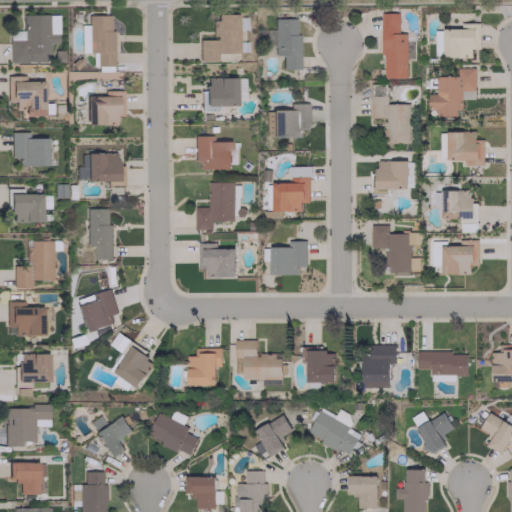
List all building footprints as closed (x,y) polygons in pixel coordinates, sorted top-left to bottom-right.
[(381,78),(406,77),(406,59),(413,59),(413,42),(406,43),(405,33),(398,33),(398,12),(380,13),(381,78)] [(9,62),(44,62),(44,54),(48,54),(48,43),(57,43),(57,14),(22,15),(23,40),(9,40),(9,62)] [(88,52),(95,52),(95,66),(112,66),(111,14),(87,15),(88,52)] [(197,38),(197,61),(216,61),(216,53),(238,53),(238,30),(245,30),(245,15),(211,15),(211,38),(197,38)] [(298,18),(272,18),(271,55),(281,56),(281,69),(297,69),(298,18)] [(479,23),(460,22),(460,30),(434,29),(434,56),(471,57),(471,48),(478,48),(479,23)] [(474,99),(474,67),(457,67),(457,75),(435,75),(435,93),(427,93),(427,115),(459,115),(459,98),(474,99)] [(43,116),(43,81),(19,81),(19,75),(6,76),(7,101),(14,101),(14,110),(24,109),(24,116),(43,116)] [(200,111),(217,111),(217,105),(236,105),(235,77),(205,77),(205,91),(200,91),(200,111)] [(409,143),(409,103),(386,104),(386,84),(369,84),(369,118),(383,118),(383,143),(409,143)] [(86,124),(114,124),(114,115),(123,115),(122,90),(104,90),(104,96),(85,96),(86,124)] [(308,129),(307,103),(289,103),(289,109),(265,109),(265,137),(300,136),(300,129),(308,129)] [(10,158),(18,158),(18,165),(46,166),(46,138),(28,137),(28,132),(10,131),(10,158)] [(201,168),(230,168),(230,141),(211,141),(211,135),(193,135),(193,161),(201,161),(201,168)] [(86,153),(86,181),(106,181),(106,185),(119,185),(119,152),(86,153)] [(373,193),(387,194),(387,188),(406,188),(406,160),(374,159),(373,193)] [(270,182),(270,218),(280,218),(280,210),(300,210),(300,200),(308,200),(308,175),(310,175),(310,166),(288,166),(288,182),(270,182)] [(207,207),(194,207),(194,229),(211,229),(211,220),(232,221),(233,181),(208,181),(207,207)] [(475,232),(476,200),(468,200),(469,190),(440,190),(439,218),(460,218),(460,232),(475,232)] [(41,192),(7,191),(6,221),(40,221),(41,192)] [(111,259),(109,207),(85,208),(86,246),(93,245),(94,259),(111,259)] [(370,247),(384,247),(385,273),(410,272),(409,233),(387,233),(387,224),(369,224),(370,247)] [(51,239),(24,240),(25,264),(11,265),(12,288),(29,287),(29,279),(51,279),(51,239)] [(440,274),(469,273),(469,263),(478,263),(477,239),(468,239),(468,245),(440,246),(440,274)] [(305,266),(305,240),(287,241),(287,246),(269,247),(269,274),(298,274),(298,267),(305,266)] [(235,276),(234,248),(216,248),(216,242),(197,243),(198,268),(205,268),(205,277),(235,276)] [(111,323),(109,316),(116,313),(109,289),(91,294),(93,300),(76,305),(83,331),(111,323)] [(41,307),(18,307),(18,301),(5,301),(5,327),(13,326),(13,335),(42,334),(41,307)] [(234,372),(242,372),(242,379),(281,379),(281,353),(255,353),(255,340),(234,340),(234,372)] [(511,343),(498,344),(498,352),(489,352),(490,381),(492,380),(493,387),(511,386),(511,343)] [(389,387),(388,359),(395,359),(394,344),(368,344),(369,355),(361,355),(361,387),(389,387)] [(138,387),(154,361),(129,346),(113,373),(138,387)] [(215,384),(215,366),(221,366),(220,348),(194,348),(194,355),(186,356),(187,385),(215,384)] [(334,381),(333,350),(304,350),(305,382),(334,381)] [(466,352),(416,352),(416,368),(430,368),(430,374),(466,374),(466,352)] [(48,353),(19,353),(19,361),(16,361),(16,368),(14,368),(13,386),(28,386),(28,381),(48,381),(48,353)] [(47,405),(3,406),(3,445),(20,445),(20,441),(33,440),(33,426),(48,425),(47,405)] [(334,415),(318,408),(305,435),(348,454),(358,433),(346,427),(351,416),(336,409),(334,415)] [(430,452),(446,443),(441,434),(451,428),(441,411),(415,426),(430,452)] [(196,437),(185,432),(187,426),(156,413),(146,436),(188,454),(196,437)] [(290,430),(281,413),(253,429),(268,456),(283,447),(278,437),(290,430)] [(479,429),(487,432),(482,444),(503,453),(511,430),(511,424),(485,414),(479,429)] [(130,431),(120,415),(105,424),(100,415),(88,421),(108,457),(123,448),(117,438),(130,431)] [(37,494),(37,462),(7,462),(7,481),(18,481),(18,494),(37,494)] [(400,511),(424,511),(425,468),(404,468),(403,488),(394,487),(393,498),(401,499),(400,511)] [(264,511),(263,470),(244,470),(244,483),(233,483),(234,507),(238,507),(238,511),(264,511)] [(103,511),(103,483),(101,483),(102,471),(83,471),(82,483),(78,483),(77,511),(103,511)] [(375,475),(346,475),(347,494),(356,494),(357,508),(376,507),(375,475)]
